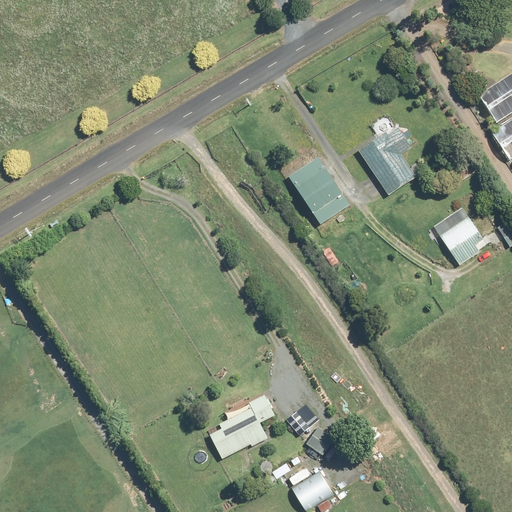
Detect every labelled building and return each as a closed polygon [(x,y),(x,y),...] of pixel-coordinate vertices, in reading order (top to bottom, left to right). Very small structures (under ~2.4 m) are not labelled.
[(511,75),(479,97),(498,126),(511,116),(511,120),(493,133),(510,161),(511,159),(511,75)] [(413,148),(401,130),(385,140),(384,138),(360,154),(390,197),(418,178),(402,155),(413,148)] [(351,207),(320,159),(291,179),(322,226),(351,207)] [(461,266),(482,251),(478,246),(484,242),(463,210),(435,229),(461,266)] [(511,228),(507,221),(497,227),(511,249),(511,248),(511,228)] [(211,436),(223,460),(253,445),(254,448),(269,440),(261,424),(276,417),(265,395),(249,403),(253,409),(221,426),(223,430),(211,436)] [(303,408),(288,421),(301,437),(317,423),(303,408)] [(329,437),(318,429),(306,445),(317,453),(329,437)] [(292,472),(287,465),(273,473),(278,481),(292,472)] [(307,469),(289,480),(294,488),(292,489),(307,511),(335,494),(322,473),(313,479),(307,469)]
